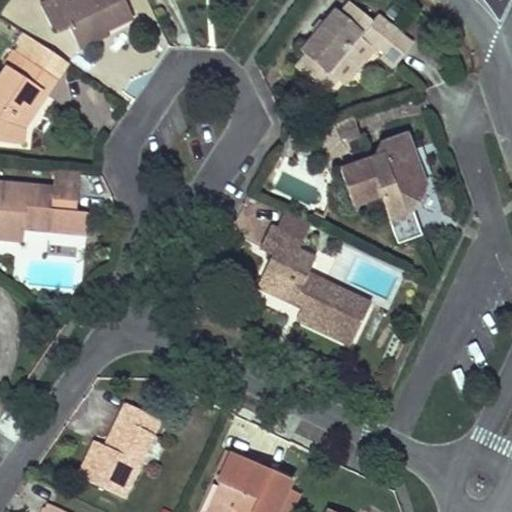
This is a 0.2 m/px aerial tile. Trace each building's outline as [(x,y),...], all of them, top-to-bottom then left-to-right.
[(64,34),(73,52),(103,37),(130,23),(118,0),(85,0),(67,10),(61,0),(57,0),(35,11),(44,31),(56,38),(64,34)] [(334,81),(327,76),(356,40),(379,58),(376,61),(389,72),(410,46),(375,17),(369,25),(343,4),(334,16),(331,13),(298,54),(302,57),(290,72),(321,97),(334,81)] [(103,37),(73,52),(78,61),(108,46),(103,37)] [(38,99),(50,81),(19,61),(8,52),(0,64),(0,150),(9,151),(12,124),(31,94),(38,99)] [(21,130),(38,99),(31,94),(12,124),(9,151),(18,152),(21,130)] [(361,134),(354,115),(330,123),(336,143),(361,134)] [(354,208),(386,196),(403,243),(429,234),(420,211),(427,186),(408,136),(375,148),(378,158),(340,172),(354,208)] [(46,175),(44,192),(0,188),(0,243),(16,245),(16,236),(17,225),(42,226),(43,214),(68,216),(70,195),(71,177),(46,175)] [(378,311),(318,284),(325,267),(309,259),(312,252),(320,236),(293,224),(285,240),(279,237),(269,257),(280,262),(264,296),(303,314),(307,306),(316,310),(306,330),(358,354),(378,311)] [(41,238),(42,226),(17,225),(16,236),(41,238)] [(119,499),(147,439),(136,434),(144,416),(121,405),(101,449),(91,444),(75,479),(119,499)] [(242,511),(248,501),(253,504),(268,473),(227,453),(212,485),(215,487),(203,511),(242,511)]
